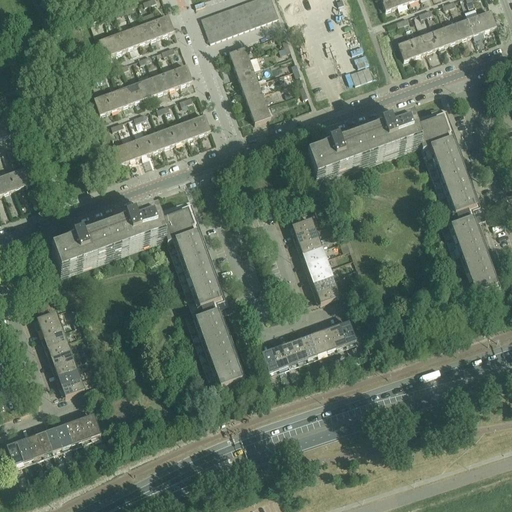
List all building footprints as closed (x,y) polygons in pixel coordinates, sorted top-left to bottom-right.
[(263,0),(258,2),(263,14),(268,12),(263,0)] [(270,0),(263,0),(268,12),(274,10),(270,0)] [(379,0),(385,16),(397,11),(392,0),(379,0)] [(405,0),(392,0),(397,11),(409,7),(405,0)] [(258,2),(253,4),(257,16),(263,14),(258,2)] [(253,4),(247,6),(252,18),(257,16),(253,4)] [(247,6),(241,8),(246,20),(252,18),(247,6)] [(246,20),(241,8),(235,10),(240,23),(246,20)] [(240,23),(235,10),(229,13),(234,25),(240,23)] [(274,10),(268,12),(273,24),(279,22),(274,10)] [(268,12),(263,14),(267,26),(273,24),(268,12)] [(234,25),(229,13),(224,15),(228,27),(234,25)] [(263,14),(257,16),(262,28),(267,26),(263,14)] [(228,27),(224,15),(218,17),(223,29),(228,27)] [(257,16),(252,18),(256,30),(262,28),(257,16)] [(490,16),(478,20),(484,36),(496,32),(490,16)] [(218,17),(212,19),(217,31),(223,29),(218,17)] [(252,18),(246,20),(250,33),(256,30),(252,18)] [(212,19),(207,21),(211,33),(217,31),(212,19)] [(168,20),(156,25),(162,41),(174,36),(168,20)] [(246,20),(240,23),(244,35),(250,33),(246,20)] [(478,20),(467,24),(473,40),(484,36),(478,20)] [(207,21),(201,23),(206,35),(211,33),(207,21)] [(240,23),(234,25),(238,37),(244,35),(240,23)] [(467,24),(456,28),(455,28),(461,44),(473,40),(467,24)] [(156,25),(145,29),(151,45),(162,41),(156,25)] [(234,25),(228,27),(233,39),(238,37),(234,25)] [(228,27),(223,29),(227,41),(233,39),(228,27)] [(455,28),(444,32),(450,48),(461,44),(455,28)] [(145,29),(133,33),(139,49),(151,45),(145,29)] [(223,29),(217,31),(222,43),(227,41),(223,29)] [(217,31),(211,33),(216,45),(222,43),(217,31)] [(444,32),(432,37),(438,53),(450,48),(444,32)] [(133,33),(122,37),(128,53),(139,49),(133,33)] [(211,33),(206,35),(210,47),(216,45),(211,33)] [(122,37),(110,41),(116,57),(128,53),(122,37)] [(432,37),(421,41),(427,57),(438,53),(432,37)] [(110,41),(98,46),(104,62),(116,57),(110,41)] [(421,41),(409,45),(415,61),(427,57),(421,41)] [(398,49),(403,65),(415,61),(409,45),(398,49)] [(245,53),(229,58),(233,70),(249,64),(245,53)] [(249,64),(233,70),(238,82),(254,76),(249,64)] [(186,70),(174,74),(180,90),(192,86),(186,70)] [(174,74),(163,79),(169,95),(180,90),(174,74)] [(254,76),(238,82),(242,93),(258,87),(254,76)] [(163,79),(151,83),(157,99),(169,95),(163,79)] [(151,83),(140,87),(146,103),(157,99),(151,83)] [(140,87),(128,91),(134,107),(146,103),(140,87)] [(258,87),(242,93),(246,105),(262,99),(258,87)] [(128,91),(117,95),(123,111),(134,107),(128,91)] [(117,95),(105,100),(111,116),(123,111),(117,95)] [(262,99),(246,105),(250,116),(266,110),(262,99)] [(99,120),(111,116),(105,100),(94,104),(99,120)] [(266,110),(250,116),(254,128),(270,122),(266,110)] [(479,228),(477,223),(484,220),(481,211),(456,144),(446,115),(411,127),(420,151),(450,233),(442,236),(467,304),(502,291),(479,228)] [(14,120),(3,124),(2,124),(8,140),(20,136),(14,120)] [(205,120),(193,124),(199,140),(210,136),(205,120)] [(2,124),(0,125),(0,143),(8,140),(2,124)] [(193,124),(181,128),(187,144),(199,140),(193,124)] [(389,133),(380,136),(379,136),(380,139),(359,146),(367,170),(420,151),(411,127),(390,135),(389,133)] [(181,128),(170,133),(176,149),(187,144),(181,128)] [(170,133),(158,137),(164,153),(176,149),(170,133)] [(158,137),(147,141),(153,157),(164,153),(158,137)] [(147,141),(135,145),(141,161),(153,157),(147,141)] [(135,145),(124,149),(130,165),(141,161),(135,145)] [(337,152),(328,155),(327,155),(328,158),(307,166),(315,189),(367,170),(359,146),(338,154),(337,152)] [(118,170),(130,165),(124,149),(112,154),(118,170)] [(32,170),(21,174),(26,190),(38,186),(32,170)] [(21,174),(9,178),(15,194),(26,190),(21,174)] [(9,178),(0,181),(0,189),(3,199),(15,194),(9,178)] [(222,317),(230,314),(191,208),(156,220),(165,244),(195,326),(187,329),(212,397),(231,390),(247,384),(224,322),(222,317)] [(134,226),(125,229),(124,229),(125,232),(104,240),(112,263),(165,244),(156,220),(135,228),(134,226)] [(311,225),(292,232),(295,242),(315,235),(311,225)] [(315,235),(295,242),(299,251),(318,244),(315,235)] [(82,245),(73,248),(72,248),(73,251),(52,259),(60,282),(112,263),(104,240),(83,247),(82,245)] [(318,244),(299,251),(302,261),(322,254),(318,244)] [(346,245),(339,248),(343,257),(349,254),(346,245)] [(322,254),(302,261),(306,270),(325,263),(322,254)] [(325,263),(306,270),(309,280),(329,273),(325,263)] [(329,273),(309,280),(313,290),(332,283),(329,273)] [(332,283),(313,290),(316,299),(336,292),(332,283)] [(336,292),(316,299),(320,309),(339,302),(336,292)] [(56,318),(38,324),(37,325),(40,335),(60,328),(56,318)] [(348,327),(338,331),(345,350),(355,347),(348,327)] [(60,328),(40,335),(44,344),(63,337),(60,328)] [(338,331),(329,335),(336,354),(345,350),(338,331)] [(329,335),(319,338),(326,357),(336,354),(329,335)] [(63,337),(44,344),(47,354),(67,347),(63,337)] [(319,338),(310,342),(317,361),(326,357),(319,338)] [(310,342),(300,345),(307,364),(317,361),(310,342)] [(300,345),(290,349),(297,368),(307,364),(300,345)] [(67,347),(47,354),(51,363),(70,356),(67,347)] [(290,349),(281,352),(288,371),(297,368),(290,349)] [(281,352),(271,356),(278,375),(288,371),(281,352)] [(70,356),(51,363),(54,373),(74,366),(70,356)] [(271,356),(261,359),(269,378),(278,375),(271,356)] [(74,366),(54,373),(58,383),(77,376),(74,366)] [(321,375),(312,378),(314,383),(323,380),(321,375)] [(77,376),(58,383),(61,392),(81,385),(77,376)] [(81,385),(61,392),(65,402),(84,395),(81,385)] [(93,420),(83,424),(90,443),(100,440),(93,420)] [(83,424),(74,428),(81,447),(90,443),(83,424)] [(81,447),(74,428),(64,431),(71,450),(81,447)] [(71,450),(64,431),(55,435),(62,454),(71,450)] [(62,454),(55,435),(45,438),(52,457),(62,454)] [(52,457),(45,438),(35,442),(42,461),(52,457)] [(42,461),(35,442),(26,445),(33,464),(42,461)] [(33,464),(26,445),(16,449),(23,468),(33,464)] [(23,468),(16,449),(6,452),(13,472),(23,468)] [(105,453),(95,456),(98,464),(108,460),(106,452),(105,452),(105,453)]
